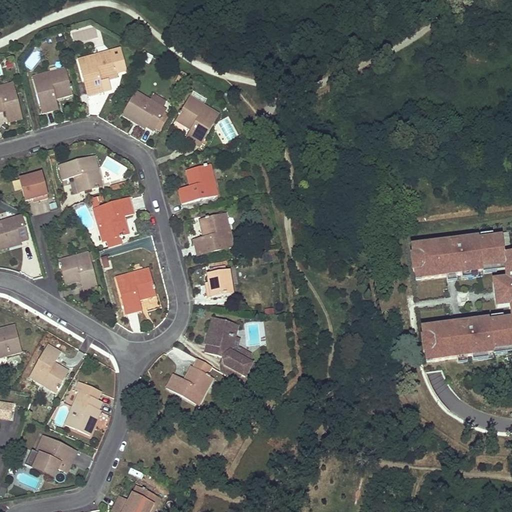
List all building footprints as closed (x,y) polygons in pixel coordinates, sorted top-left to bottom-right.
[(117,74),(116,70),(125,68),(120,49),(110,51),(111,55),(97,59),(96,55),(79,59),(85,84),(87,93),(88,96),(103,92),(103,89),(110,87),(108,80),(118,78),(117,74)] [(51,76),(50,75),(50,73),(33,77),(43,113),(58,109),(55,100),(59,99),(72,95),(66,72),(51,76)] [(186,85),(191,76),(184,72),(179,81),(186,85)] [(0,109),(5,109),(6,111),(9,122),(22,119),(13,83),(0,86),(0,109)] [(85,84),(78,86),(80,95),(87,93),(85,84)] [(147,126),(154,131),(156,127),(164,113),(166,110),(162,108),(151,101),(136,92),(123,116),(135,123),(136,121),(147,126)] [(200,147),(201,145),(202,144),(205,145),(207,141),(204,139),(219,114),(203,106),(206,100),(193,93),(176,122),(191,131),(186,139),(200,147)] [(166,102),(154,95),(151,101),(162,108),(166,102)] [(156,127),(161,131),(170,116),(164,113),(156,127)] [(76,177),(81,192),(102,186),(95,158),(60,167),(63,180),(74,178),(76,177)] [(190,187),(184,189),(178,190),(182,204),(217,195),(210,166),(189,172),(192,187),(190,187)] [(40,197),(40,198),(40,199),(48,198),(41,174),(20,179),(25,201),(33,199),(40,197)] [(119,185),(121,191),(130,189),(128,183),(119,185)] [(113,193),(121,191),(119,185),(111,187),(113,193)] [(102,225),(104,233),(107,240),(109,248),(122,245),(119,236),(129,233),(124,217),(134,214),(133,211),(130,199),(100,208),(94,210),(99,226),(102,225)] [(198,256),(216,251),(234,247),(229,230),(226,231),(222,216),(199,222),(204,238),(193,241),(198,256)] [(0,250),(9,248),(9,247),(8,246),(20,242),(28,240),(21,217),(0,223),(0,250)] [(99,226),(103,241),(107,240),(104,233),(102,225),(99,226)] [(483,269),(505,266),(504,256),(502,237),(480,240),(479,237),(410,246),(414,280),(483,272),(483,269)] [(81,281),(83,287),(85,292),(98,289),(90,262),(88,254),(60,261),(65,283),(81,279),(81,281)] [(511,254),(504,256),(505,266),(507,273),(508,280),(493,283),(497,308),(510,306),(511,313),(511,315),(511,254)] [(109,267),(106,257),(101,259),(103,269),(109,267)] [(208,275),(208,279),(209,283),(210,290),(207,290),(208,298),(233,294),(229,272),(208,275)] [(139,301),(147,298),(155,296),(149,274),(135,278),(134,274),(116,279),(126,315),(141,311),(139,301)] [(207,345),(205,353),(223,358),(225,366),(242,375),(245,377),(253,363),(248,361),(231,351),(233,344),(238,326),(212,319),(208,333),(210,333),(207,345)] [(511,319),(489,323),(489,321),(421,329),(426,363),(493,354),(493,352),(511,349),(511,319)] [(1,332),(0,332),(0,357),(21,352),(14,326),(1,330),(1,332)] [(251,354),(233,344),(231,351),(248,361),(251,354)] [(53,366),(54,364),(60,354),(48,346),(30,378),(55,393),(66,374),(53,366)] [(225,366),(223,358),(217,370),(238,382),(242,375),(225,366)] [(198,359),(195,364),(193,368),(185,382),(183,381),(173,375),(166,388),(198,406),(213,379),(207,376),(211,367),(198,359)] [(53,366),(66,374),(68,372),(54,364),(53,366)] [(185,382),(193,368),(191,367),(183,381),(185,382)] [(96,423),(94,423),(98,411),(102,403),(97,401),(100,393),(81,385),(78,393),(79,394),(65,425),(90,436),(96,423)] [(234,409),(236,407),(239,405),(233,399),(229,403),(234,409)] [(13,406),(0,403),(0,417),(10,420),(13,406)] [(25,466),(54,479),(58,469),(64,472),(67,465),(70,467),(77,453),(42,437),(35,453),(32,451),(25,466)] [(114,511),(152,511),(150,511),(157,497),(137,487),(130,500),(128,502),(120,497),(112,511),(114,511)] [(150,511),(152,511),(154,511),(161,500),(157,497),(150,511)]
